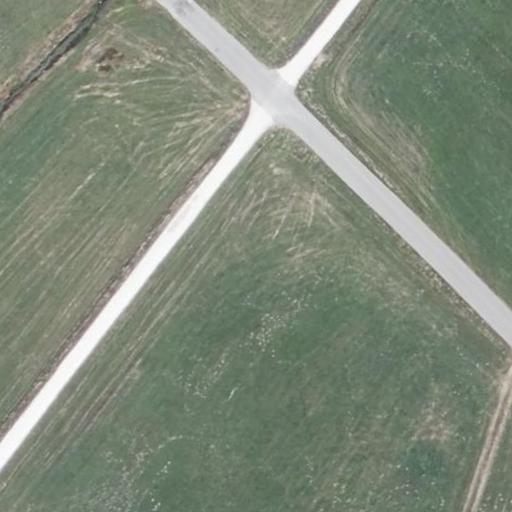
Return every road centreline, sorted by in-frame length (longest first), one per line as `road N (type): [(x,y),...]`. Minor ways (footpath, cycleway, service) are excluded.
road 1 (unclassified): [(179,0),(511,338)]
road 2 (track): [(0,460),(272,98)]
road 3 (track): [(349,0),(272,98)]
